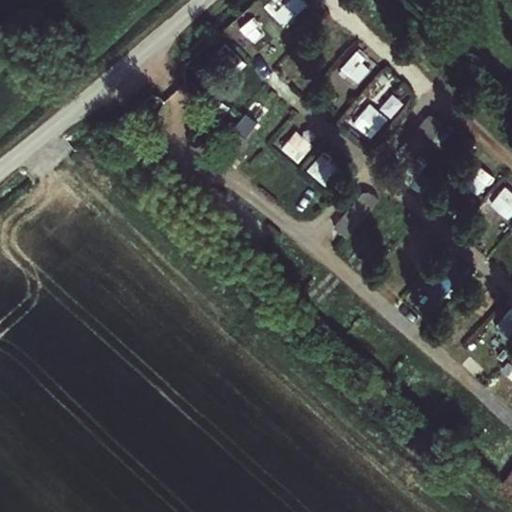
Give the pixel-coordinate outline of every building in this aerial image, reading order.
[(230,28),(249,49),(266,33),(248,13),(230,28)] [(286,69),(305,79),(315,57),(296,48),(286,69)] [(248,97),(232,133),(254,143),(270,107),(248,97)] [(370,138),(387,118),(368,103),(352,123),(370,138)] [(429,115),(396,148),(410,161),(426,145),(444,163),(461,145),(429,115)] [(321,156),(308,170),(325,184),(337,170),(321,156)] [(493,198),(511,208),(511,206),(511,191),(501,185),(493,198)] [(363,188),(332,227),(346,238),(377,199),(363,188)] [(229,191),(213,206),(241,236),(257,221),(229,191)] [(404,241),(409,256),(427,250),(422,235),(404,241)] [(511,270),(511,243),(498,260),(511,270)] [(312,272),(297,289),(314,305),(330,287),(312,272)] [(351,302),(332,322),(351,340),(370,319),(351,302)] [(391,377),(408,392),(423,375),(405,360),(391,377)] [(511,447),(499,437),(484,458),(505,474),(511,465),(511,447)]
